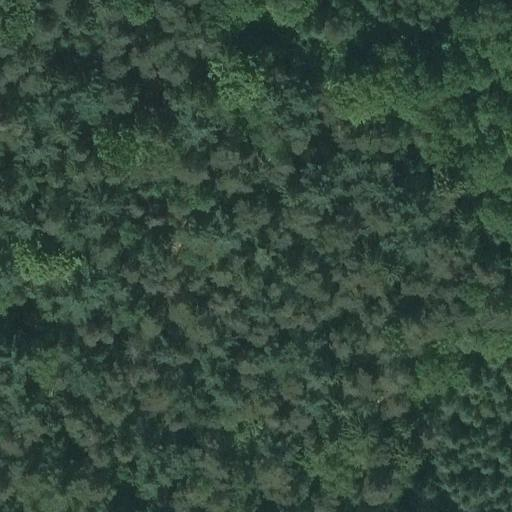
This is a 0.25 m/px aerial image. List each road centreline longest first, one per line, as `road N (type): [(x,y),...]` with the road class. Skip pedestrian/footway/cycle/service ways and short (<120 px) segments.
road 1 (track): [(511,287),(228,511)]
road 2 (track): [(399,45),(511,203)]
